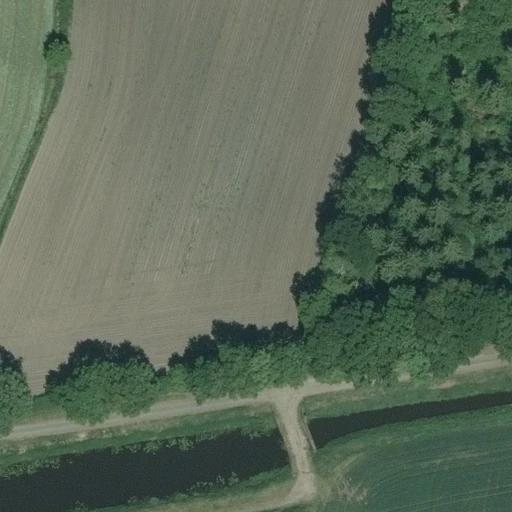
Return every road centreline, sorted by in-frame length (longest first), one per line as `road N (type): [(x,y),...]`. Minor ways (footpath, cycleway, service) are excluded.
road 1 (unclassified): [(0,436),(511,354)]
road 2 (track): [(289,391),(308,474),(293,499),(219,511)]
